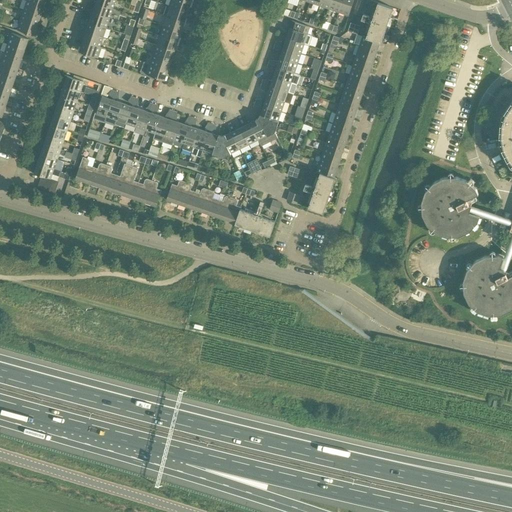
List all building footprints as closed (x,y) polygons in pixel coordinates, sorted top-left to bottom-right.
[(27,0),(24,10),(41,16),(44,6),(27,0)] [(96,0),(96,3),(113,8),(115,0),(96,0)] [(171,0),(169,7),(171,7),(188,12),(191,3),(183,0),(171,0)] [(321,0),(319,6),(329,9),(331,0),(321,0)] [(331,0),(329,9),(339,12),(342,0),(331,0)] [(342,0),(339,12),(349,16),(354,0),(342,0)] [(358,0),(354,13),(359,15),(363,0),(358,0)] [(96,3),(93,12),(110,18),(113,8),(96,3)] [(363,12),(361,18),(370,20),(369,22),(371,23),(366,37),(380,42),(380,43),(381,43),(393,8),(378,3),(374,14),(372,14),(371,15),(363,12)] [(136,5),(132,15),(137,17),(140,7),(136,5)] [(164,15),(166,15),(168,16),(167,16),(185,22),(188,12),(171,7),(169,7),(167,6),(164,15)] [(146,20),(149,10),(143,8),(140,18),(145,19),(146,20)] [(24,10),(21,20),(38,26),(41,16),(24,10)] [(93,12),(90,22),(107,28),(110,18),(93,12)] [(166,15),(163,26),(164,26),(181,32),(185,22),(167,16),(168,16),(166,15)] [(21,20),(17,30),(34,36),(38,26),(21,20)] [(290,29),(287,38),(304,44),(309,46),(313,36),(305,33),(307,26),(291,20),(289,28),(290,29)] [(90,22),(86,32),(103,37),(107,28),(90,22)] [(351,23),(348,31),(357,34),(360,26),(351,23)] [(127,24),(124,35),(130,37),(134,26),(129,25),(127,24)] [(164,26),(161,36),(178,41),(181,32),(164,26)] [(137,27),(134,37),(138,39),(142,29),(137,27)] [(86,32),(83,41),(100,47),(103,37),(86,32)] [(11,33),(8,43),(25,49),(29,39),(11,33)] [(161,36),(158,45),(175,51),(178,41),(161,36)] [(363,36),(360,46),(377,52),(380,43),(380,42),(366,37),(363,36)] [(287,38),(284,48),(301,54),(304,44),(287,38)] [(83,41),(80,51),(98,58),(102,47),(100,47),(83,41)] [(8,43),(5,53),(22,59),(25,49),(8,43)] [(154,44),(151,54),(171,61),(175,51),(158,45),(154,44)] [(130,46),(127,56),(132,58),(135,48),(130,46)] [(360,46),(356,55),(373,61),(377,52),(360,46)] [(284,48),(280,57),(298,63),(301,54),(284,48)] [(5,53),(1,62),(19,68),(22,59),(5,53)] [(150,53),(146,63),(151,64),(168,70),(171,61),(151,54),(150,53)] [(353,54),(352,58),(355,59),(353,65),(370,71),(373,61),(356,55),(353,54)] [(280,57),(277,67),(295,73),(298,63),(280,57)] [(0,61),(0,72),(15,78),(19,68),(1,62),(0,61)] [(144,62),(140,72),(165,80),(168,70),(151,64),(146,63),(144,62)] [(353,65),(350,75),(367,81),(370,71),(353,65)] [(277,67),(274,77),(291,83),(295,73),(277,67)] [(0,72),(0,83),(12,88),(15,78),(0,72)] [(65,75),(61,85),(81,92),(84,82),(65,75)] [(350,75),(346,85),(364,90),(367,81),(350,75)] [(263,80),(262,83),(269,86),(270,86),(294,94),(297,85),(291,83),(274,77),(272,80),(263,80)] [(12,88),(0,83),(0,94),(9,97),(12,88)] [(61,85),(58,95),(78,101),(81,92),(61,85)] [(346,85),(343,94),(360,100),(364,90),(346,85)] [(270,86),(267,96),(285,102),(291,104),(294,94),(270,86)] [(0,105),(6,107),(9,97),(0,94),(0,105)] [(343,94),(340,104),(357,110),(360,100),(343,94)] [(58,95),(55,104),(74,111),(78,101),(58,95)] [(95,113),(93,118),(105,122),(113,100),(103,96),(97,114),(95,113)] [(267,96),(264,106),(281,112),(285,102),(267,96)] [(303,116),(307,98),(299,96),(295,114),(303,116)] [(113,100),(105,122),(115,125),(116,121),(122,103),(113,100)] [(122,103),(116,121),(126,124),(132,106),(122,103)] [(55,104),(51,114),(71,121),(74,111),(55,104)] [(340,104),(336,114),(354,119),(357,110),(340,104)] [(502,125),(501,137),(504,149),(509,160),(511,163),(511,104),(506,113),(502,125)] [(132,106),(126,124),(136,127),(142,110),(132,106)] [(264,106),(261,115),(278,121),(281,112),(264,106)] [(142,110),(136,127),(145,130),(151,113),(142,110)] [(151,113),(145,130),(155,134),(161,116),(151,113)] [(51,114),(48,124),(68,130),(71,121),(51,114)] [(336,114),(333,123),(350,129),(354,119),(336,114)] [(260,115),(259,118),(268,135),(267,136),(270,141),(278,137),(275,132),(278,133),(280,128),(277,127),(279,121),(278,121),(261,115),(260,115)] [(161,116),(155,134),(153,138),(163,142),(171,119),(161,116)] [(250,123),(258,140),(261,146),(270,141),(267,136),(268,135),(259,118),(256,120),(250,123)] [(171,119),(163,142),(173,145),(174,140),(180,123),(171,119)] [(180,123),(174,140),(184,144),(190,126),(180,123)] [(250,123),(241,128),(249,144),(258,140),(250,123)] [(333,123),(330,133),(347,139),(350,129),(333,123)] [(48,124),(45,133),(64,140),(68,130),(48,124)] [(190,126),(184,144),(182,149),(192,152),(194,147),(200,129),(190,126)] [(296,134),(298,129),(289,126),(288,131),(296,134)] [(241,128),(232,132),(240,149),(249,144),(241,128)] [(200,129),(194,147),(203,150),(209,133),(200,129)] [(222,136),(231,154),(231,153),(240,149),(232,132),(226,135),(225,135),(222,136)] [(45,133),(42,143),(61,150),(64,140),(45,133)] [(203,150),(213,153),(219,136),(209,133),(203,150)] [(330,133),(327,143),(344,149),(347,139),(330,133)] [(213,153),(213,154),(218,156),(217,159),(221,160),(222,157),(224,158),(231,154),(231,153),(231,154),(222,136),(219,135),(219,136),(213,153)] [(121,138),(119,145),(127,148),(130,141),(121,138)] [(42,143),(38,153),(58,159),(61,150),(42,143)] [(327,143),(323,153),(341,158),(344,149),(327,143)] [(38,153),(35,162),(55,169),(58,159),(38,153)] [(323,153),(320,162),(337,168),(341,158),(323,153)] [(83,157),(76,179),(88,183),(93,167),(88,165),(89,161),(88,159),(83,157)] [(116,175),(110,190),(122,194),(133,161),(132,163),(126,161),(120,176),(116,175)] [(133,161),(122,194),(133,198),(139,182),(141,177),(136,175),(140,163),(133,161)] [(35,162),(32,172),(42,176),(40,182),(51,185),(53,179),(51,179),(53,174),(59,177),(61,171),(55,169),(35,162)] [(320,162),(316,172),(320,174),(320,173),(334,178),(334,177),(337,168),(320,162)] [(93,167),(88,183),(99,187),(106,165),(101,163),(99,164),(98,169),(93,167)] [(106,165),(99,187),(110,190),(116,175),(111,173),(112,169),(111,167),(106,165)] [(290,166),(287,175),(297,178),(300,169),(290,166)] [(320,173),(320,174),(308,208),(324,213),(336,178),(334,177),(334,178),(320,173)] [(153,177),(152,180),(145,202),(156,206),(162,190),(157,189),(158,184),(157,182),(158,179),(153,177)] [(425,192),(422,203),(422,215),(428,225),(437,233),(448,237),(459,236),(470,231),(478,222),(480,216),(470,213),(473,203),(472,203),(473,202),(478,199),(476,195),(479,194),(476,188),(467,181),(456,177),(444,178),(433,183),(425,192)] [(139,182),(133,198),(145,202),(152,180),(147,179),(145,180),(144,184),(139,182)] [(186,182),(179,204),(190,208),(195,192),(191,190),(192,186),(191,184),(192,180),(187,179),(186,182)] [(172,184),(167,200),(179,204),(186,182),(181,180),(179,181),(178,186),(172,184)] [(40,182),(38,187),(49,191),(51,185),(40,182)] [(200,193),(195,192),(190,208),(202,211),(209,190),(210,187),(205,185),(204,188),(202,189),(200,193)] [(209,190),(202,211),(213,215),(218,200),(213,198),(215,193),(214,191),(209,190)] [(290,192),(287,201),(297,204),(300,195),(290,192)] [(218,200),(213,215),(224,219),(233,195),(232,195),(233,194),(228,193),(227,196),(225,197),(223,201),(218,200)] [(224,219),(236,223),(240,209),(241,209),(241,207),(236,206),(238,201),(237,199),(236,199),(237,196),(233,195),(224,219)] [(273,200),(270,210),(278,213),(282,203),(273,200)] [(236,223),(235,225),(236,225),(236,226),(236,227),(237,228),(238,228),(239,228),(240,227),(241,226),(242,227),(243,228),(244,229),(246,230),(247,231),(249,232),(251,233),(253,234),(254,234),(255,234),(257,235),(258,235),(260,235),(262,234),(264,234),(270,237),(275,221),(241,209),(240,209),(236,223)] [(467,270),(463,281),(464,293),(469,304),(478,312),(489,315),(501,315),(511,309),(511,275),(508,277),(506,273),(504,274),(503,273),(505,269),(500,267),(503,257),(497,255),(486,256),(475,261),(467,270)]
